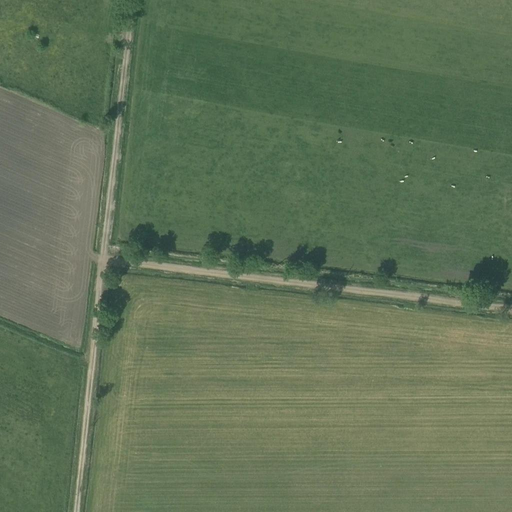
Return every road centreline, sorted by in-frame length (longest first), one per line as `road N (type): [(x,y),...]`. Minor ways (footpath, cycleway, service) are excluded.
road 1 (track): [(74,511),(130,0)]
road 2 (track): [(511,310),(102,258)]
